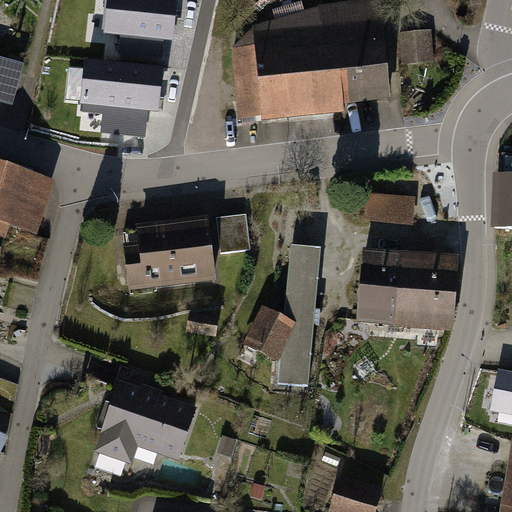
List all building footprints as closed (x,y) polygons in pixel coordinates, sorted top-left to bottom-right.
[(111,0),(108,36),(172,43),(175,5),(124,0),(111,0)] [(242,122),(394,98),(382,0),(356,0),(323,6),(258,28),(230,41),(242,122)] [(24,65),(0,57),(0,101),(13,105),(24,65)] [(84,107),(158,114),(162,77),(88,69),(84,107)] [(53,187),(0,171),(0,232),(37,243),(53,187)] [(495,228),(511,228),(511,178),(497,178),(495,228)] [(375,217),(416,220),(418,193),(377,190),(375,217)] [(223,252),(253,249),(250,216),(220,218),(223,252)] [(135,291),(218,281),(211,221),(143,229),(145,245),(130,247),(135,291)] [(364,245),(359,317),(406,320),(411,248),(364,245)] [(411,248),(406,320),(453,323),(458,251),(411,248)] [(286,326),(260,313),(245,346),(282,367),(281,390),(313,390),(318,257),(290,252),(286,326)] [(219,335),(222,320),(194,314),(191,329),(219,335)] [(511,372),(497,370),(489,412),(511,417),(511,372)] [(0,400),(18,401),(19,381),(0,380),(0,400)] [(182,461),(200,410),(124,384),(99,454),(135,466),(142,447),(182,461)] [(331,511),(335,511),(375,511),(381,496),(340,482),(331,511)]
